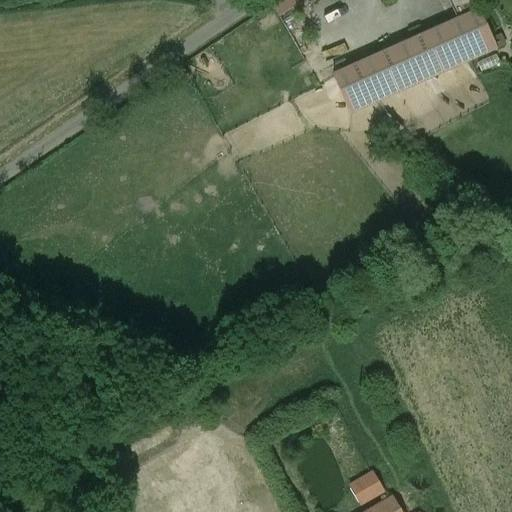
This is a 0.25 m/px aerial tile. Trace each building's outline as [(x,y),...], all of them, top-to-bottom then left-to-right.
[(283,0),(277,5),(285,16),(307,0),(283,0)] [(448,0),(457,18),(479,8),(474,0),(448,0)] [(457,18),(333,72),(351,113),(497,48),(479,8),(457,18)] [(183,70),(175,75),(181,85),(189,79),(183,70)] [(372,472),(349,485),(362,508),(386,494),(372,472)] [(401,511),(392,495),(364,511),(401,511)]
